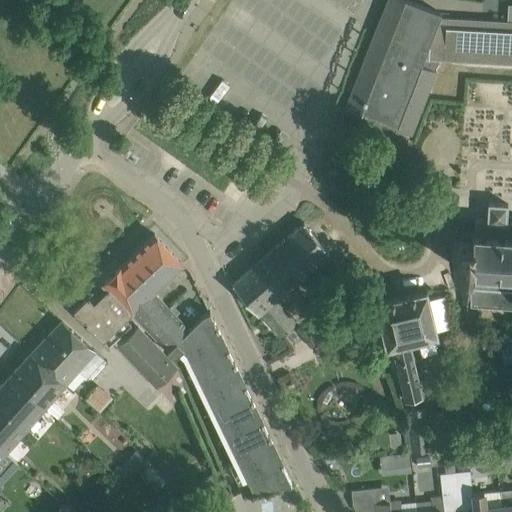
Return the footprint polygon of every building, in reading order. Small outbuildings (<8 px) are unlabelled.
[(409,0),(389,0),(347,108),(361,114),(363,111),(397,124),(396,127),(412,134),(437,70),(435,69),(439,58),(511,61),(511,20),(440,17),(441,12),(409,0)] [(511,220),(507,220),(508,203),(488,202),(487,219),(475,218),(475,231),(472,231),(472,239),(471,239),(471,242),(458,241),(456,239),(456,238),(454,238),(454,239),(452,241),(450,240),(449,261),(452,261),(452,264),(454,264),(455,261),(469,262),(469,265),(470,265),(470,273),(472,273),(470,303),(511,305),(511,220)] [(233,284),(258,313),(260,311),(281,335),(294,324),(273,300),(329,251),(304,222),(233,284)] [(155,233),(102,284),(107,289),(132,312),(132,311),(168,348),(178,338),(189,327),(176,314),(170,307),(154,291),(182,264),(183,262),(155,233)] [(88,297),(74,311),(89,326),(109,345),(132,324),(126,317),(132,312),(107,289),(93,302),(88,297)] [(423,394),(410,340),(437,334),(431,309),(427,289),(377,301),(381,321),(386,346),(391,345),(405,398),(423,394)] [(178,338),(168,348),(174,355),(178,351),(182,347),(188,352),(188,353),(248,477),(253,488),(289,483),(292,483),(210,310),(209,311),(203,314),(189,327),(178,338)] [(93,349),(62,320),(32,353),(64,382),(93,349)] [(118,345),(157,386),(178,367),(138,326),(118,345)] [(285,334),(297,348),(306,339),(294,326),(285,334)] [(31,352),(11,375),(45,406),(65,382),(64,382),(32,353),(31,352)] [(11,375),(0,386),(0,446),(5,451),(45,406),(11,375)] [(86,397),(99,409),(111,396),(97,384),(86,397)] [(410,408),(413,450),(429,449),(426,407),(410,408)] [(91,427),(80,438),(100,457),(111,446),(91,427)] [(136,449),(121,464),(130,473),(145,459),(136,449)] [(429,452),(417,453),(418,468),(430,467),(429,452)] [(470,469),(455,471),(455,476),(457,489),(472,487),(471,471),(470,469)] [(445,472),(440,473),(442,491),(457,489),(455,476),(455,471),(445,472)] [(95,485),(85,495),(96,505),(106,496),(95,485)] [(511,511),(511,488),(499,489),(501,511),(511,511)] [(501,511),(499,489),(473,492),(474,507),(474,511),(501,511)] [(433,511),(424,511),(444,511),(442,496),(431,497),(431,499),(433,511)] [(390,502),(375,503),(375,511),(401,511),(401,503),(400,501),(390,502)]
